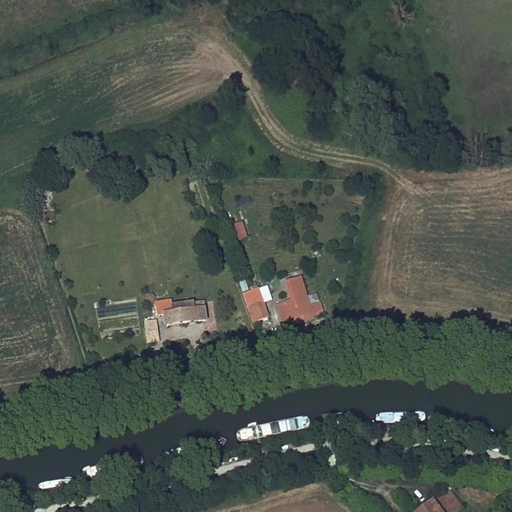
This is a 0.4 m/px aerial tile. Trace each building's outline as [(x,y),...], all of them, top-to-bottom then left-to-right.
[(236,208),(251,204),(250,198),(234,202),(236,208)] [(243,222),(233,225),(237,242),(247,239),(243,222)] [(302,279),(287,284),(293,302),(278,307),(283,323),(293,319),(293,320),(304,316),(306,322),(315,319),(302,279)] [(260,288),(244,293),(249,308),(265,302),(260,288)] [(237,291),(223,295),(225,300),(238,296),(237,291)] [(247,307),(243,295),(238,296),(240,303),(241,303),(243,308),(247,307)] [(172,299),(157,301),(158,316),(165,315),(167,326),(213,319),(211,308),(209,309),(209,306),(211,306),(210,300),(190,303),(189,300),(185,300),(186,303),(172,305),(172,299)] [(265,302),(249,308),(254,322),(270,316),(265,302)] [(306,322),(304,316),(293,320),(295,326),(306,322)] [(155,321),(146,323),(149,342),(158,340),(155,321)] [(95,369),(90,371),(93,381),(99,380),(95,369)] [(449,490),(419,511),(457,511),(463,508),(449,490)]
